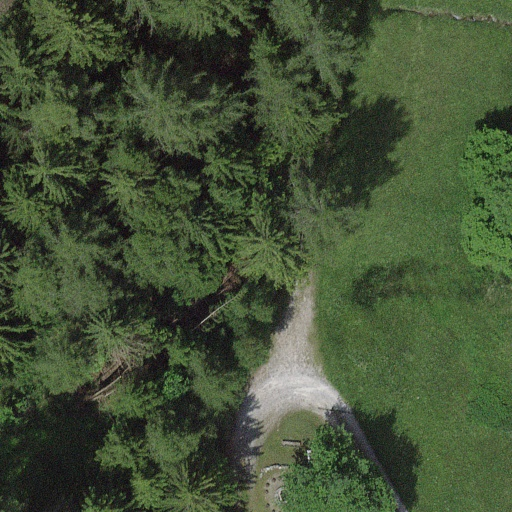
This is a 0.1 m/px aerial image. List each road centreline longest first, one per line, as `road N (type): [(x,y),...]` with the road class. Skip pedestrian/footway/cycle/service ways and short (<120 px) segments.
road 1 (track): [(343,0),(285,389)]
road 2 (track): [(394,511),(327,406),(285,389)]
road 3 (track): [(285,389),(262,399),(248,424),(247,511)]
